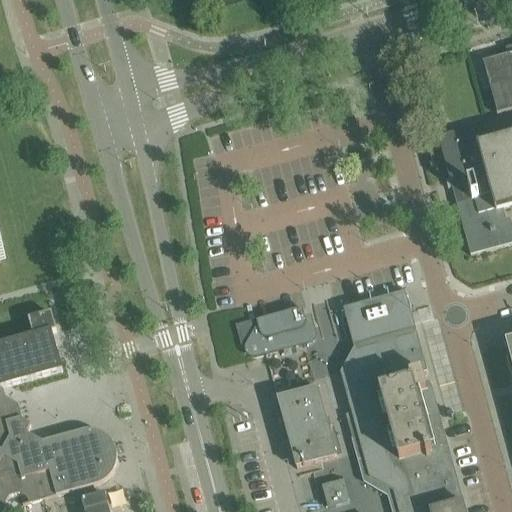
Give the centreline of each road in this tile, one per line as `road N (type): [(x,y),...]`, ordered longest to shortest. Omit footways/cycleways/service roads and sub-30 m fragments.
road 1 (residential): [(452,316),(366,38)]
road 2 (tertiary): [(113,167),(163,341),(189,394)]
road 3 (tertiary): [(189,394),(149,176)]
road 4 (residential): [(505,511),(452,316)]
road 5 (residential): [(289,511),(259,406),(221,392),(189,394)]
road 6 (tertiary): [(366,38),(486,0)]
road 7 (tertiary): [(221,511),(189,394)]
